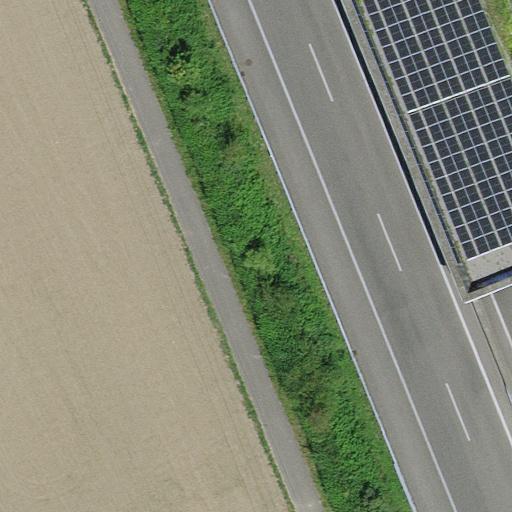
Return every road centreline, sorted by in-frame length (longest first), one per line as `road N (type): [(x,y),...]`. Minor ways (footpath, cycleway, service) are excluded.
road 1 (motorway): [(287,0),(495,511)]
road 2 (track): [(308,511),(102,0)]
road 3 (motorway): [(511,246),(413,0)]
